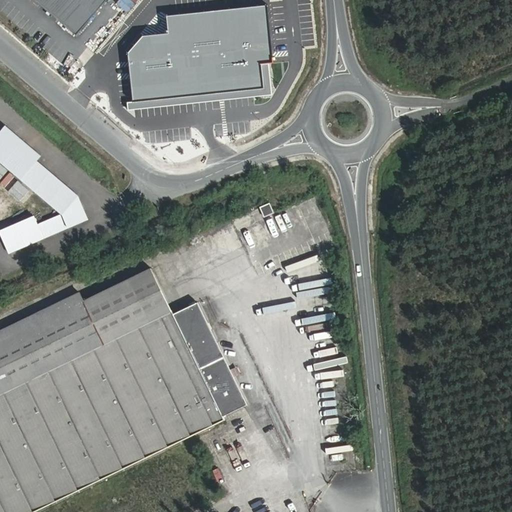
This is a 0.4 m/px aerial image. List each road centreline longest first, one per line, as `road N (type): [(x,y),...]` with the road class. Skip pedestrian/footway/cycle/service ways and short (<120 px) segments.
road 1 (residential): [(273,149),(182,184),(158,179),(0,49)]
road 2 (secondary): [(359,242),(389,511)]
road 3 (unknown): [(0,111),(101,194),(105,215)]
road 4 (unknown): [(105,215),(87,235),(11,268),(0,257)]
